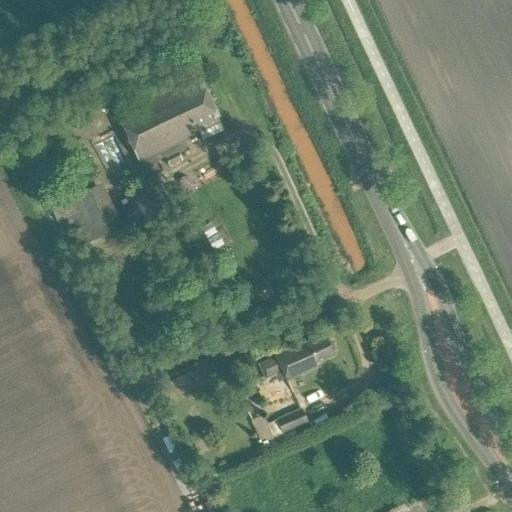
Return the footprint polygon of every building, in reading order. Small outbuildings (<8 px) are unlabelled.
[(142,91),(176,164),(182,161),(178,153),(187,148),(182,139),(198,132),(203,142),(223,132),(221,127),(202,87),(186,94),(182,86),(181,87),(175,75),(142,91)] [(139,162),(142,169),(164,159),(168,167),(176,164),(142,91),(112,106),(139,163),(139,162)] [(101,180),(48,206),(70,252),(122,225),(101,180)] [(275,357),(259,364),(266,381),(283,373),(286,382),(316,368),(315,365),(332,357),(332,355),(334,349),(331,342),(325,341),(324,339),(307,347),(305,344),(275,357)] [(265,426),(272,441),(308,424),(300,409),(265,426)]
